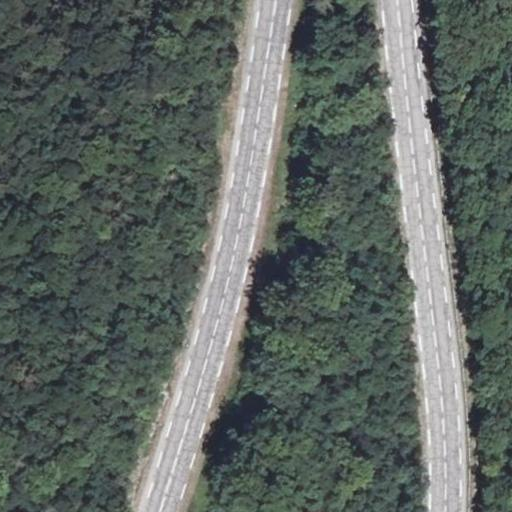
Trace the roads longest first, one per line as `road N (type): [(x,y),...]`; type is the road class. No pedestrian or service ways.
road 1 (secondary): [(158,511),(222,295),(274,0)]
road 2 (secondary): [(407,0),(440,321),(443,511)]
